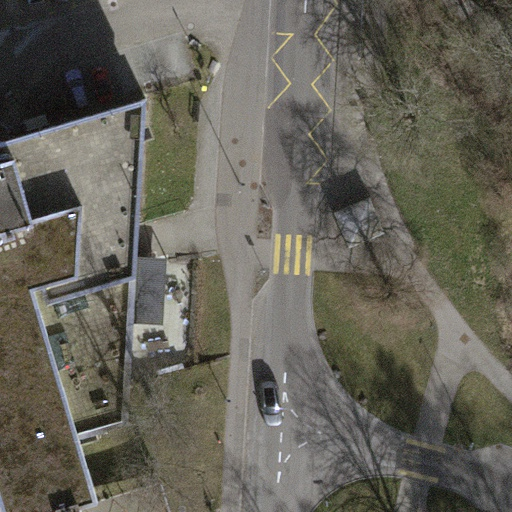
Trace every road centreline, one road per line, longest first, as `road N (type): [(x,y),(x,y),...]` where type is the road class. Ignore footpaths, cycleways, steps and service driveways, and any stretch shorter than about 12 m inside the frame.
road 1 (residential): [(282,427),(306,0)]
road 2 (residential): [(511,498),(343,439),(282,427)]
